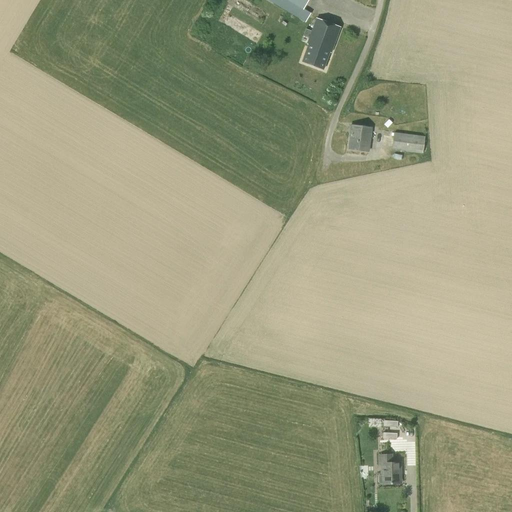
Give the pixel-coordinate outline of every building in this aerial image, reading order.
[(309,0),(286,0),(281,9),(306,23),(311,14),(304,10),(309,0)] [(331,53),(340,27),(316,19),(312,31),(305,29),(303,36),(309,38),(307,44),(308,44),(302,62),(323,70),(329,52),(331,53)] [(387,128),(392,123),(389,120),(384,125),(387,128)] [(368,151),(371,128),(350,126),(349,136),(350,136),(349,149),(368,151)] [(422,154),(425,137),(394,133),(392,150),(422,154)] [(381,465),(381,476),(379,476),(378,477),(378,482),(380,484),(397,483),(397,471),(400,470),(400,463),(391,463),(391,455),(379,455),(379,465),(381,465)]
